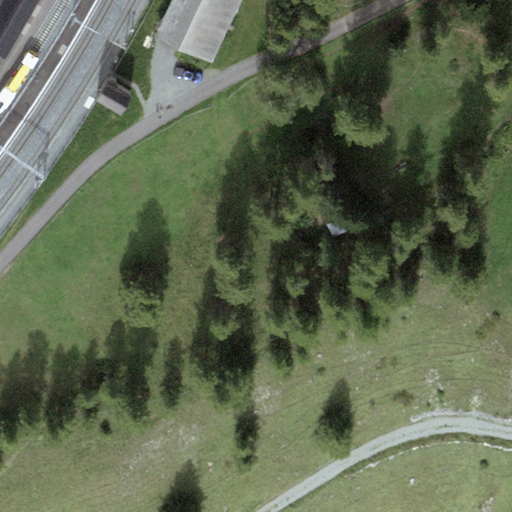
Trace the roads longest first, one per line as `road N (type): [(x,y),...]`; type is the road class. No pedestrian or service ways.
road 1 (unclassified): [(0,262),(114,145),(219,80),(394,0)]
road 2 (track): [(511,435),(452,425),(396,435),(268,511)]
